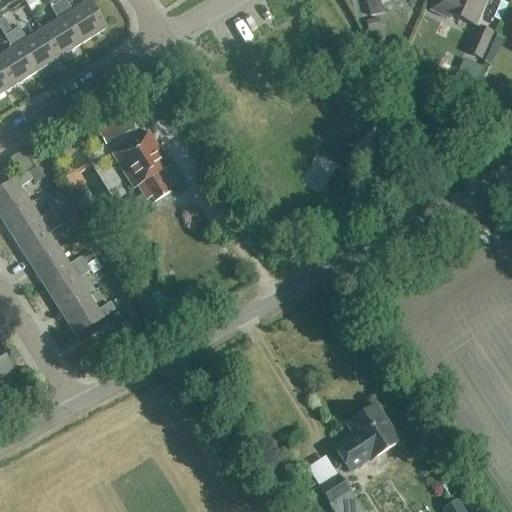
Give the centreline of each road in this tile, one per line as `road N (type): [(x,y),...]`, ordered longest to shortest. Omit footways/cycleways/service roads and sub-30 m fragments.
road 1 (unclassified): [(72,408),(511,174)]
road 2 (residential): [(0,140),(162,39)]
road 3 (residential): [(72,408),(0,291)]
